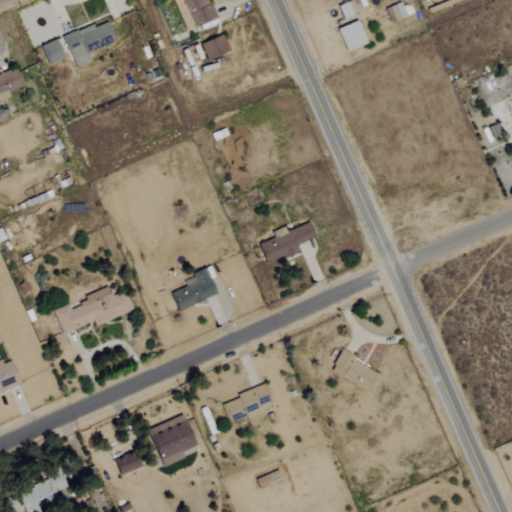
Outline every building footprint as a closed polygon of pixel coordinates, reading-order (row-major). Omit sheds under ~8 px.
[(171,0),(183,31),(213,20),(205,0),(171,0)] [(341,20),(356,13),(350,1),(335,7),(341,20)] [(404,17),(399,3),(383,9),(388,23),(404,17)] [(335,30),(344,53),(365,44),(355,21),(335,30)] [(85,54),(113,41),(105,23),(92,29),(90,25),(60,38),(74,69),(89,62),(85,54)] [(227,52),(222,36),(198,44),(204,60),(227,52)] [(39,46),(47,65),(62,59),(54,40),(39,46)] [(0,100),(8,97),(6,93),(20,86),(12,68),(0,73),(0,100)] [(313,238),(306,222),(271,236),(272,238),(256,245),(264,265),(297,251),(295,245),(313,238)] [(214,296),(203,270),(191,276),(194,284),(168,294),(176,312),(214,296)] [(51,311),(60,335),(91,323),(92,327),(131,312),(124,294),(110,300),(106,290),(66,306),(66,305),(51,311)] [(366,392),(376,373),(338,353),(328,372),(366,392)] [(0,390),(17,384),(8,361),(0,364),(0,390)] [(228,423),(244,416),(248,428),(260,424),(255,411),(268,406),(260,386),(220,402),(228,423)] [(193,445),(179,415),(150,429),(155,439),(147,443),(159,468),(181,457),(179,452),(193,445)] [(129,452),(110,460),(117,476),(136,468),(129,452)] [(279,478),(276,471),(253,481),(257,488),(279,478)] [(27,511),(56,500),(54,495),(64,491),(57,475),(15,492),(23,511),(27,511)]
